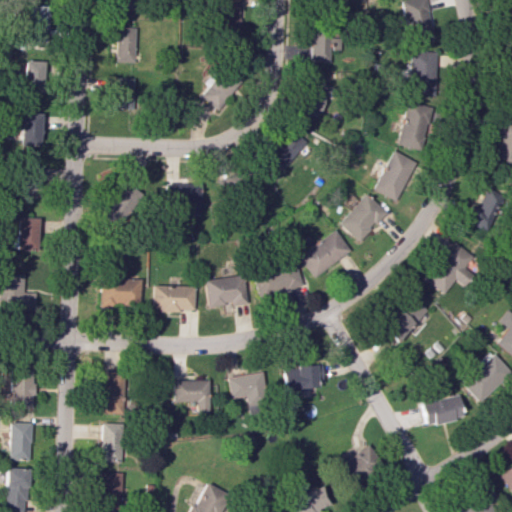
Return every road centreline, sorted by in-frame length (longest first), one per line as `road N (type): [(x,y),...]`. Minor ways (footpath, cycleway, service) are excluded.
road 1 (residential): [(459,0),(468,83),(454,154),(424,216),(360,288),(243,343),(0,339)]
road 2 (residential): [(77,0),(59,511)]
road 3 (residential): [(276,0),(267,95),(241,130),(187,149),(72,146)]
road 4 (residential): [(323,311),(421,482)]
road 5 (residential): [(511,418),(376,511)]
